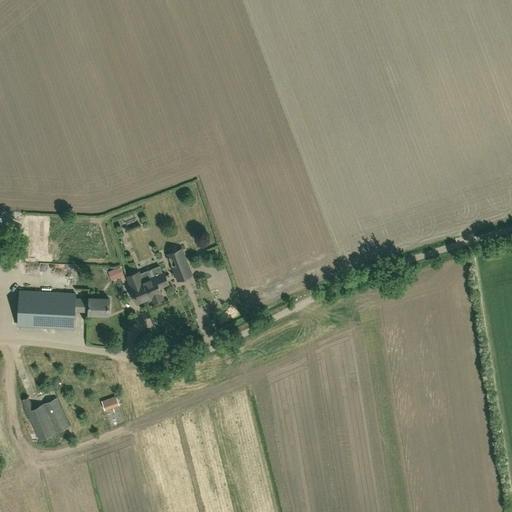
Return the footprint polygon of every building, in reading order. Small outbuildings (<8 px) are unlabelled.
[(139,272),(127,277),(131,286),(130,286),(137,303),(153,297),(153,298),(154,299),(155,300),(156,300),(158,300),(159,300),(160,300),(161,298),(162,297),(162,295),(161,294),(162,294),(159,288),(169,284),(165,275),(175,272),(175,273),(177,278),(178,280),(180,279),(190,275),(192,275),(191,273),(189,267),(182,249),(168,254),(172,265),(163,269),(164,273),(161,274),(158,267),(140,274),(139,272)] [(110,269),(113,280),(127,276),(124,265),(110,269)] [(109,299),(96,298),(89,298),(89,299),(75,299),(75,293),(20,290),(18,325),(74,328),(74,310),(89,311),(88,314),(108,315),(109,299)] [(104,409),(119,404),(116,395),(101,400),(104,409)] [(57,397),(33,407),(29,396),(22,399),(39,440),(69,425),(57,397)]
